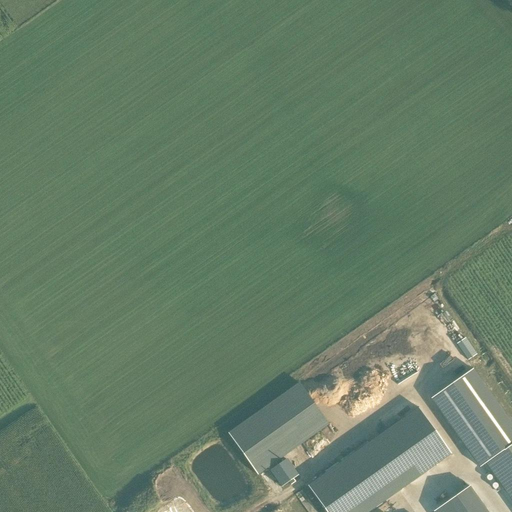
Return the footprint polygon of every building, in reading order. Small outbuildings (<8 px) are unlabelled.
[(400,339),(403,337),(395,327),(392,329),(400,339)] [(391,329),(385,333),(394,346),(400,341),(391,329)] [(457,343),(468,359),(478,353),(466,336),(457,343)] [(511,425),(472,369),(431,398),(479,468),(485,463),(511,501),(511,425)] [(359,384),(368,378),(363,371),(354,376),(359,384)] [(418,408),(307,486),(325,511),(368,511),(451,454),(418,408)] [(378,418),(366,426),(372,434),(384,426),(378,418)] [(319,458),(327,471),(338,464),(336,461),(346,454),(340,445),(319,458)] [(274,463),(268,468),(270,472),(281,487),(297,476),(286,460),(277,467),(274,463)] [(487,511),(469,486),(433,511),(487,511)]
